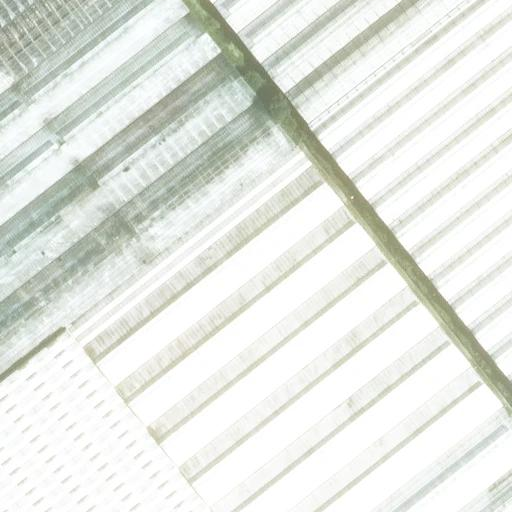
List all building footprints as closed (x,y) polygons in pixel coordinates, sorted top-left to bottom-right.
[(0,0),(0,382),(68,328),(67,327),(70,325),(298,145),(182,0),(0,0)] [(210,0),(308,124),(464,0),(210,0)] [(511,0),(464,0),(308,124),(511,382),(511,0)] [(511,511),(511,415),(298,145),(70,325),(218,511),(511,511)] [(218,511),(70,325),(67,327),(68,328),(0,382),(0,511),(218,511)]
